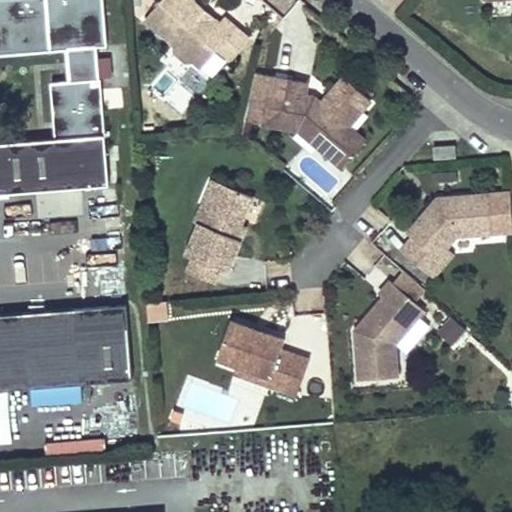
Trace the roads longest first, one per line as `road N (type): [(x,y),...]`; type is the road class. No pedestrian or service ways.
road 1 (residential): [(308,263),(452,87)]
road 2 (residential): [(346,0),(452,87)]
